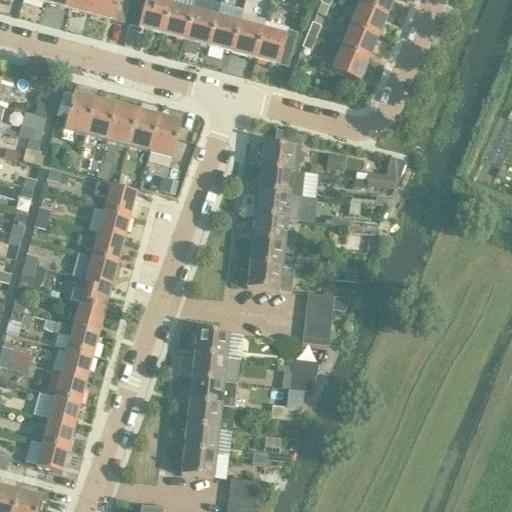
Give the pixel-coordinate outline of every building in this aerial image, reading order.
[(70,0),(45,0),(44,5),(68,11),(70,0)] [(95,0),(70,0),(68,11),(91,17),(95,0)] [(120,0),(95,0),(91,17),(115,24),(120,3),(120,0)] [(135,0),(129,27),(138,29),(162,36),(170,6),(147,0),(135,0)] [(332,0),(322,0),(321,5),(329,9),(332,0)] [(394,0),(360,0),(358,5),(388,17),(394,0)] [(388,17),(358,5),(349,27),(378,39),(388,17)] [(193,12),(170,6),(162,36),(185,42),(193,12)] [(194,8),(193,12),(185,42),(208,48),(216,18),(218,14),(194,8)] [(240,25),(216,18),(208,48),(232,54),(240,25)] [(307,36),(316,39),(320,28),(312,24),(307,36)] [(232,54),(255,61),(263,31),(240,25),(232,54)] [(340,49),(369,61),(378,39),(349,27),(340,49)] [(278,35),(263,31),(255,61),(279,67),(282,56),(292,58),(297,38),(279,33),(278,35)] [(316,39),(307,36),(302,49),(310,52),(316,39)] [(369,61),(340,49),(330,72),(360,84),(369,61)] [(34,118),(45,121),(46,121),(53,97),(41,94),(34,118)] [(85,136),(87,130),(95,100),(73,94),(64,130),(85,136)] [(117,106),(95,100),(87,130),(85,136),(107,142),(117,106)] [(138,112),(117,106),(107,142),(128,148),(138,112)] [(160,118),(138,112),(128,148),(150,154),(160,118)] [(40,145),(45,121),(34,118),(24,115),(18,139),(28,141),(40,145)] [(181,172),(188,145),(193,146),(198,128),(182,124),(160,118),(150,154),(172,160),(169,169),(181,172)] [(263,144),(260,169),(292,173),(297,173),(298,166),(303,164),(304,155),(300,152),(302,138),(276,130),(274,145),(263,144)] [(28,141),(25,151),(22,163),(41,167),(43,159),(37,157),(40,145),(28,141)] [(79,159),(65,155),(61,169),(75,173),(79,159)] [(403,162),(390,158),(385,176),(399,179),(403,162)] [(98,171),(100,163),(92,161),(90,169),(98,171)] [(290,197),(303,198),(305,174),(297,173),(292,173),(260,169),(257,193),(290,197)] [(355,172),(354,180),(368,182),(369,176),(369,174),(355,172)] [(58,185),(60,176),(49,173),(47,182),(58,185)] [(60,176),(58,185),(65,187),(67,178),(60,176)] [(121,176),(119,183),(127,186),(130,178),(121,176)] [(379,189),(379,187),(381,177),(369,176),(368,182),(368,184),(367,187),(379,189)] [(381,177),(379,187),(379,189),(393,190),(394,179),(381,177)] [(23,188),(34,191),(36,181),(25,178),(23,188)] [(354,180),(353,189),(367,191),(367,187),(368,184),(368,182),(354,180)] [(166,182),(163,194),(174,197),(177,185),(166,182)] [(110,188),(110,189),(97,185),(94,197),(107,200),(104,211),(128,218),(135,194),(110,188)] [(31,200),(34,191),(23,188),(20,197),(31,200)] [(257,193),(254,217),(287,221),(290,197),(257,193)] [(40,209),(37,219),(49,222),(51,212),(40,209)] [(122,241),(128,218),(104,211),(98,235),(122,241)] [(16,213),(13,223),(24,226),(27,216),(16,213)] [(254,217),(252,241),(284,245),(287,221),(254,217)] [(46,231),(49,222),(37,219),(34,228),(46,231)] [(348,233),(361,235),(362,224),(350,222),(348,233)] [(362,224),(361,235),(374,236),(375,226),(362,224)] [(12,225),(10,234),(21,237),(24,228),(12,225)] [(19,247),(21,237),(10,234),(7,244),(19,247)] [(98,235),(92,258),(116,265),(122,241),(98,235)] [(252,241),(249,265),(290,270),(291,264),(282,263),(284,245),(252,241)] [(7,245),(3,260),(15,264),(19,249),(7,245)] [(25,265),(35,268),(38,260),(27,257),(25,265)] [(110,288),(116,265),(92,258),(85,281),(110,288)] [(43,281),(46,273),(35,270),(35,268),(25,265),(22,276),(43,281)] [(249,265),(246,289),(290,295),(293,270),(290,270),(249,265)] [(329,279),(341,281),(342,270),(330,269),(329,279)] [(355,272),(342,270),(341,281),(354,282),(355,272)] [(0,284),(8,286),(11,277),(0,273),(0,284)] [(82,293),(79,305),(104,311),(110,288),(85,281),(71,278),(68,289),(82,293)] [(308,296),(306,308),(332,311),(333,299),(308,296)] [(12,312),(23,315),(25,306),(14,303),(12,312)] [(98,334),(104,311),(79,305),(73,328),(98,334)] [(305,320),(330,323),(332,311),(306,308),(305,320)] [(21,325),(23,315),(12,312),(9,322),(21,325)] [(23,317),(21,325),(30,327),(32,319),(23,317)] [(305,320),(304,332),(329,335),(330,323),(305,320)] [(57,349),(67,352),(91,358),(98,334),(73,328),(73,330),(57,326),(55,335),(61,336),(57,349)] [(193,357),(225,360),(228,336),(195,332),(193,357)] [(327,348),(329,335),(304,332),(302,345),(327,348)] [(13,351),(2,349),(0,355),(0,358),(10,361),(13,351)] [(85,381),(91,358),(67,352),(61,375),(85,381)] [(193,357),(190,380),(223,384),(225,360),(193,357)] [(10,361),(0,358),(0,368),(26,376),(28,366),(10,361)] [(303,375),(303,374),(304,364),(292,363),(291,367),(291,373),(303,375)] [(304,364),(303,374),(303,375),(316,376),(317,366),(304,364)] [(291,373),(288,392),(302,393),(309,394),(316,377),(316,376),(303,375),(291,373)] [(79,404),(85,381),(61,375),(55,398),(79,404)] [(221,400),(223,384),(190,380),(188,405),(220,408),(234,410),(235,401),(221,400)] [(55,398),(49,421),(73,428),(79,404),(55,398)] [(185,429),(218,433),(231,434),(232,425),(219,424),(220,408),(188,405),(185,429)] [(284,421),(284,420),(286,410),(273,408),(271,420),(284,421)] [(298,411),(286,410),(284,420),(284,421),(296,423),(298,411)] [(67,451),(73,428),(49,421),(42,444),(67,451)] [(185,429),(183,452),(215,456),(218,433),(185,429)] [(67,451),(42,444),(42,447),(28,443),(22,465),(60,475),(67,451)] [(213,481),(215,456),(183,452),(180,478),(213,481)] [(252,466),(264,467),(266,456),(253,455),(252,466)] [(278,458),(266,456),(264,467),(277,469),(278,458)] [(230,494),(254,496),(255,485),(231,483),(230,494)] [(0,487),(0,511),(13,511),(18,493),(0,487)] [(18,493),(13,511),(37,511),(41,499),(18,493)] [(230,494),(228,506),(253,509),(254,496),(230,494)]
